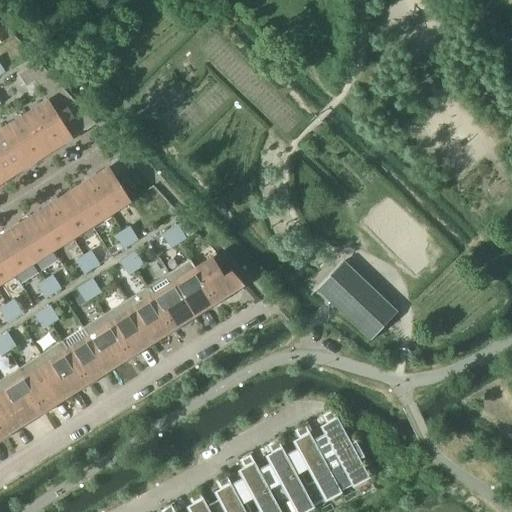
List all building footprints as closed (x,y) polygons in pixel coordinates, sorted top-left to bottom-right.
[(27,114),(51,152),(96,123),(38,61),(18,74),(27,88),(35,82),(47,101),(27,114)] [(27,114),(0,131),(0,165),(9,179),(51,152),(27,114)] [(0,184),(9,179),(0,165),(0,184)] [(110,167),(90,179),(112,214),(131,201),(110,167)] [(112,214),(90,179),(71,192),(92,226),(112,214)] [(71,192),(52,204),(73,238),(92,226),(71,192)] [(52,204),(32,216),(54,250),(73,238),(52,204)] [(54,250),(32,216),(13,228),(35,262),(54,250)] [(187,238),(178,225),(171,230),(179,243),(187,238)] [(130,226),(122,231),(131,245),(139,240),(130,226)] [(13,228),(0,236),(0,250),(15,275),(35,262),(13,228)] [(179,243),(171,230),(163,234),(172,248),(179,243)] [(131,245),(122,231),(115,236),(123,250),(131,245)] [(0,250),(0,284),(15,275),(0,250)] [(91,251),(84,256),(92,269),(100,264),(91,251)] [(144,265),(136,252),(128,257),(137,270),(144,265)] [(92,269),(84,256),(76,260),(85,274),(92,269)] [(137,270),(128,257),(120,261),(129,275),(137,270)] [(246,285),(233,271),(225,276),(213,257),(196,268),(195,269),(217,303),(246,285)] [(195,269),(196,268),(191,260),(169,274),(196,317),(217,303),(195,269)] [(368,339),(369,340),(397,312),(345,265),(319,292),(368,339)] [(196,317),(169,274),(147,287),(175,330),(196,317)] [(53,275),(45,280),(54,293),(62,289),(53,275)] [(102,292),(93,279),(85,284),(94,297),(102,292)] [(54,293),(45,280),(38,285),(46,298),(54,293)] [(94,297),(85,284),(78,288),(86,302),(94,297)] [(147,287),(126,301),(153,343),(175,330),(147,287)] [(14,300),(7,304),(15,318),(23,313),(14,300)] [(126,301),(105,314),(132,357),(153,343),(126,301)] [(15,318),(7,304),(0,308),(0,310),(8,323),(15,318)] [(43,311),(51,324),(59,319),(51,306),(43,311)] [(51,324),(43,311),(35,315),(44,329),(51,324)] [(132,357),(105,314),(84,328),(89,337),(111,370),(132,357)] [(16,346),(8,333),(0,338),(9,351),(16,346)] [(9,351),(0,338),(0,337),(0,354),(1,356),(9,351)] [(111,370),(89,337),(68,350),(89,384),(111,370)] [(68,350),(62,341),(41,355),(68,397),(89,384),(68,350)] [(68,397),(41,355),(20,368),(47,411),(68,397)] [(47,411),(20,368),(0,380),(0,384),(26,424),(47,411)] [(26,424),(0,384),(0,431),(4,438),(26,424)] [(333,410),(332,410),(322,416),(326,423),(324,425),(328,433),(314,440),(341,491),(369,476),(360,459),(363,457),(364,457),(365,456),(356,440),(355,441),(351,443),(333,410)] [(341,491),(314,440),(305,425),(295,430),(299,438),(297,440),(301,448),(286,455),(313,505),(341,491)] [(301,511),(313,505),(286,455),(278,440),(267,445),(272,453),(269,455),(273,463),(259,470),(281,511),(301,511)] [(281,511),(259,470),(250,454),(240,460),(244,468),(242,469),(246,477),(232,485),(246,511),(281,511)] [(246,511),(232,485),(227,476),(216,481),(220,489),(218,491),(222,499),(208,506),(210,511),(246,511)] [(210,511),(208,506),(199,491),(189,496),(193,504),(190,506),(193,511),(210,511)]
